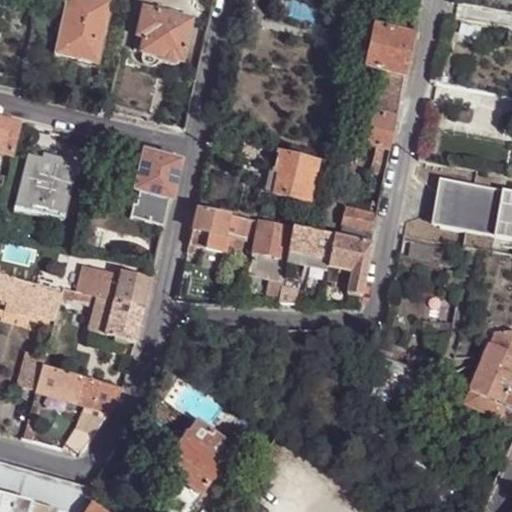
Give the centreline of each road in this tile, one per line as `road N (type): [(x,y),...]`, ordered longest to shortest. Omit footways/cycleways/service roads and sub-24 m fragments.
road 1 (unclassified): [(159,313),(372,319),(439,0)]
road 2 (unclassified): [(0,448),(86,471),(129,405),(159,313)]
road 3 (unclassified): [(0,104),(196,151)]
road 4 (unclassified): [(159,313),(196,151)]
road 5 (unclassified): [(196,151),(229,0)]
